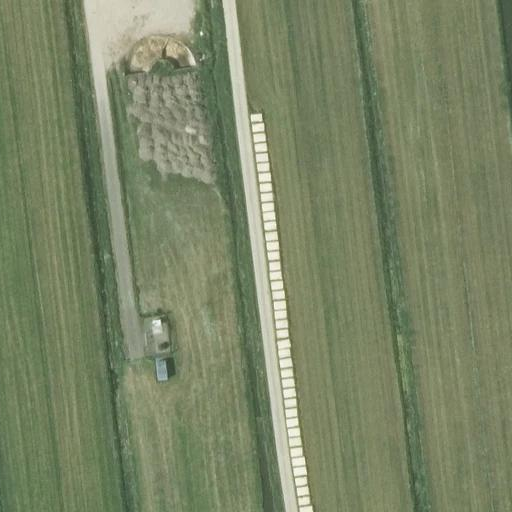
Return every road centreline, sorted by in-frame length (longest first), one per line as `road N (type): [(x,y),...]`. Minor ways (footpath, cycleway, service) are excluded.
road 1 (track): [(292,511),(225,0)]
road 2 (unclassified): [(133,359),(90,0)]
